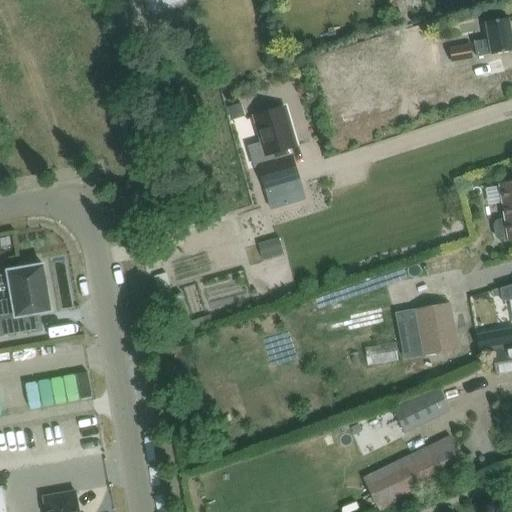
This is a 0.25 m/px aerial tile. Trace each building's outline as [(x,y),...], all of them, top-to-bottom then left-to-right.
[(147,0),(150,11),(164,6),(184,0),(147,0)] [(474,42),(477,57),(511,51),(511,40),(508,18),(485,22),(488,39),(474,42)] [(470,46),(450,49),(450,50),(452,62),(472,58),(470,46)] [(478,67),(482,79),(505,72),(501,59),(478,67)] [(240,104),(227,108),(230,119),(243,115),(240,104)] [(253,115),(262,141),(247,145),(253,168),(260,167),(260,166),(274,161),(272,154),(296,146),(292,133),(289,134),(286,125),(290,124),(285,108),(278,110),(277,108),(253,115)] [(260,166),(260,167),(272,209),(304,199),(291,156),(274,161),(260,166)] [(505,220),(497,221),(494,225),(496,237),(500,240),(508,239),(509,241),(511,240),(511,181),(499,184),(505,220)] [(278,238),(258,244),(263,260),(283,254),(278,238)] [(11,298),(0,300),(0,336),(43,328),(39,312),(51,311),(43,265),(38,266),(35,262),(20,265),(20,268),(8,271),(11,298)] [(169,284),(165,273),(154,277),(157,288),(169,284)] [(511,284),(499,288),(492,290),(493,297),(501,296),(502,302),(511,299),(511,284)] [(190,321),(182,292),(161,299),(169,329),(190,323),(190,321)] [(415,309),(424,355),(459,348),(450,302),(415,309)] [(211,315),(190,321),(190,323),(192,329),(213,323),(211,315)] [(480,357),(511,344),(511,329),(490,333),(476,335),(480,357)] [(511,350),(496,353),(499,374),(511,372),(511,350)] [(392,408),(404,433),(449,410),(437,385),(392,408)] [(107,429),(84,434),(86,445),(109,441),(107,429)] [(364,477),(380,510),(466,469),(450,436),(364,477)] [(79,511),(76,491),(44,497),(46,511),(79,511)]
